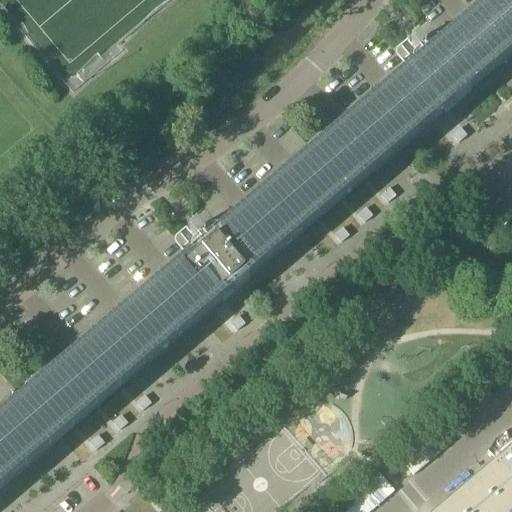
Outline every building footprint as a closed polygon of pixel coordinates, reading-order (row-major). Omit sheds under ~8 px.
[(0,490),(60,440),(129,381),(201,320),(224,301),(305,232),(375,173),(422,132),(445,113),(452,107),(479,84),(488,77),(511,56),(511,0),(493,0),(434,51),(430,46),(426,49),(417,39),(410,45),(419,56),(410,63),(409,64),(408,65),(408,66),(408,67),(408,68),(408,69),(408,70),(408,71),(409,71),(409,72),(413,76),(391,95),(387,91),(339,132),(342,136),(337,140),(327,149),(273,195),(270,190),(213,239),(209,234),(205,237),(196,227),(189,233),(197,243),(189,250),(189,251),(188,252),(187,253),(187,254),(187,255),(187,256),(187,257),(187,258),(188,259),(192,264),(170,282),(166,278),(98,336),(101,341),(29,401),(26,397),(0,419),(0,490)] [(452,136),(460,129),(453,121),(445,128),(452,136)] [(466,137),(460,129),(452,136),(458,144),(466,137)] [(395,197),(389,189),(381,196),(387,204),(395,197)] [(364,224),(371,218),(365,210),(357,216),(364,224)] [(340,244),(348,237),(341,229),(333,236),(340,244)] [(244,325),(238,317),(229,324),(235,332),(244,325)] [(148,403),(142,396),(134,402),(141,410),(148,403)] [(125,423),(118,416),(111,422),(117,430),(125,423)] [(93,449),(101,443),(95,435),(87,442),(93,449)] [(511,511),(511,449),(438,511),(511,511)]
